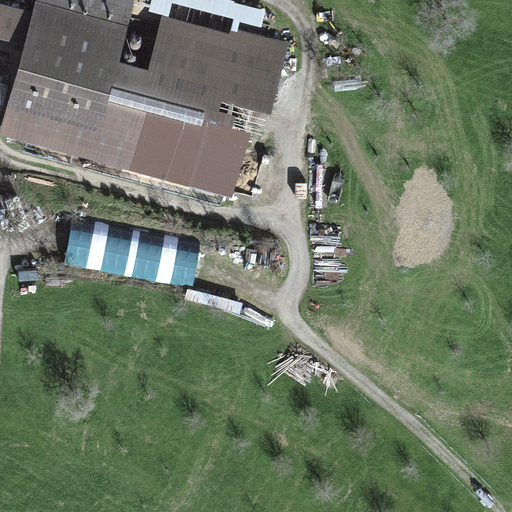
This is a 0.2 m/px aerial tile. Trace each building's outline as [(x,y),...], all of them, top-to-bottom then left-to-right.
[(129,25),(36,0),(33,10),(24,43),(0,132),(0,133),(196,187),(221,96),(272,110),(290,42),(239,29),(232,27),(230,32),(169,16),(163,14),(149,66),(120,58),(129,25)] [(36,0),(129,25),(136,0),(36,0)] [(163,14),(169,16),(172,2),(234,19),(232,27),(239,29),(241,21),(262,27),(266,10),(231,0),(150,0),(148,10),(163,14)] [(0,36),(24,43),(33,10),(0,1),(0,36)] [(201,242),(73,219),(65,266),(192,288),(201,242)]
